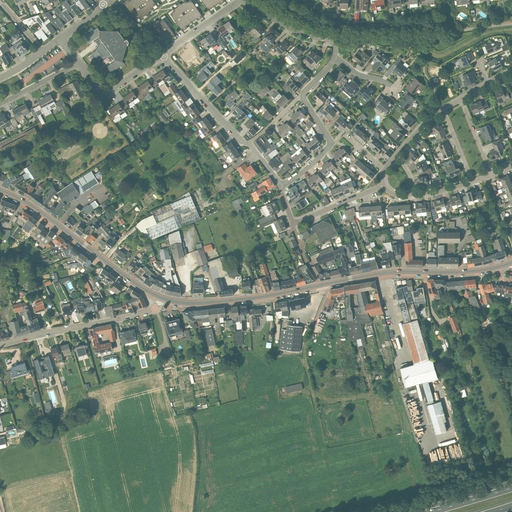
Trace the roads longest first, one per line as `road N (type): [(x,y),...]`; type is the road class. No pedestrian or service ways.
road 1 (secondary): [(162,298),(0,190)]
road 2 (secondary): [(320,285),(496,267)]
road 3 (secondary): [(162,298),(197,303),(320,285)]
road 4 (residential): [(0,344),(150,310)]
road 5 (residential): [(248,144),(162,56)]
road 6 (residential): [(279,187),(329,144),(302,97)]
